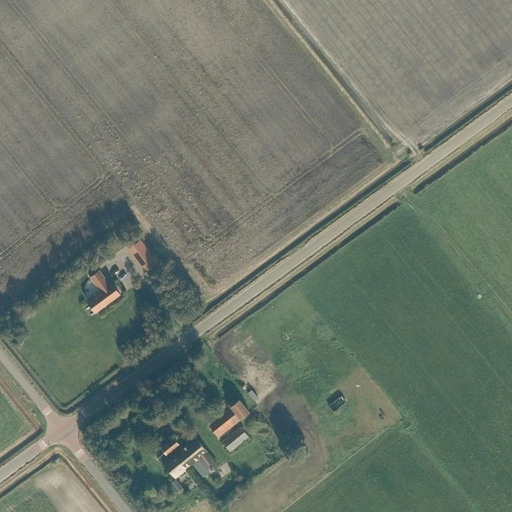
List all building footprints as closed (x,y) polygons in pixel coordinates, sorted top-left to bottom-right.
[(129,248),(145,271),(157,262),(140,240),(129,248)] [(94,293),(86,299),(87,300),(95,311),(120,294),(112,282),(110,284),(99,269),(90,276),(100,291),(95,295),(94,293)] [(240,399),(208,424),(218,437),(231,426),(250,411),(240,399)] [(200,415),(208,424),(217,417),(209,407),(200,415)] [(240,426),(221,441),(229,451),(248,436),(240,426)] [(164,463),(175,477),(192,463),(203,477),(218,466),(196,438),(173,456),(170,452),(173,449),(176,453),(183,447),(175,437),(161,448),(165,453),(158,458),(162,464),(164,463)] [(177,478),(171,483),(178,491),(184,486),(177,478)]
